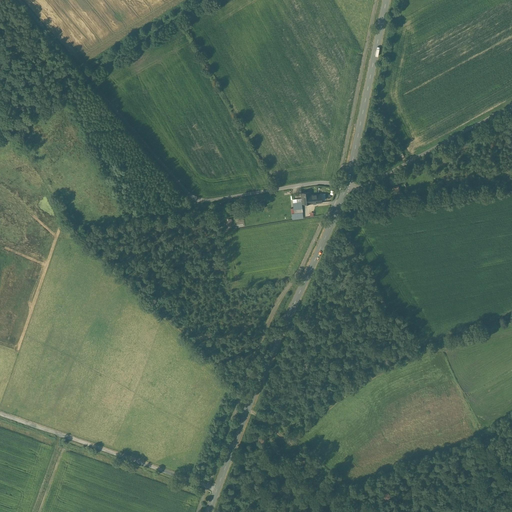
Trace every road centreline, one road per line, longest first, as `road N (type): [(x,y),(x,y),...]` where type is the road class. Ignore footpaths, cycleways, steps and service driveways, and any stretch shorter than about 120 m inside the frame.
road 1 (unclassified): [(346,186),(195,198),(18,0)]
road 2 (secondary): [(346,186),(216,489)]
road 3 (unclassified): [(216,489),(0,413)]
road 4 (secondary): [(386,0),(346,186)]
road 5 (unclassified): [(511,107),(373,182),(346,186)]
road 6 (track): [(511,421),(467,452),(351,496)]
road 7 (track): [(369,511),(247,410)]
road 8 (track): [(85,76),(205,0)]
